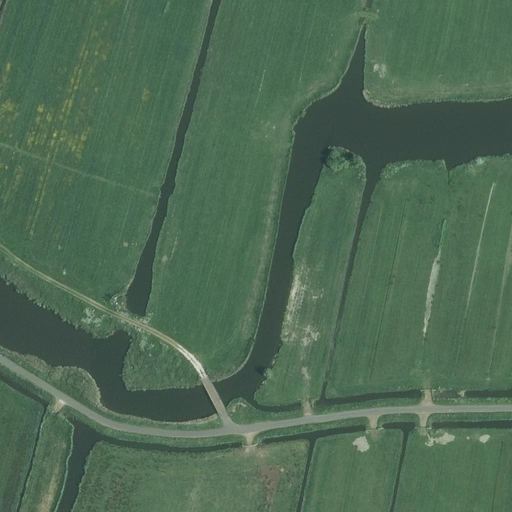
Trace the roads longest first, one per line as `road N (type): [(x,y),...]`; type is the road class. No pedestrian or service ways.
road 1 (track): [(0,245),(57,287),(179,349),(199,367),(236,432)]
road 2 (track): [(511,27),(350,12),(272,114)]
